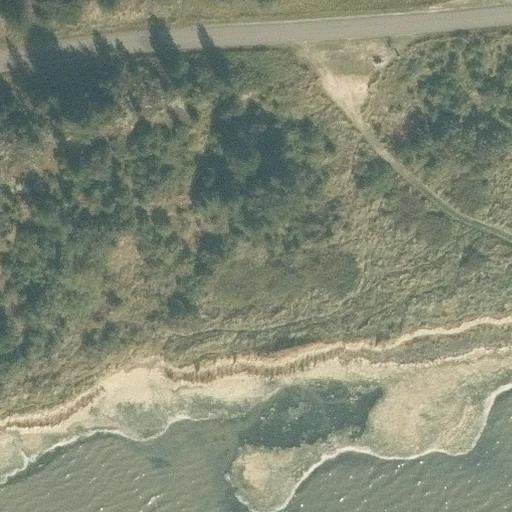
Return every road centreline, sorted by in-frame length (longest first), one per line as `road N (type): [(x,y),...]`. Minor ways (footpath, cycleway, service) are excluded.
road 1 (track): [(0,411),(46,386),(306,351),(387,313),(511,296)]
road 2 (unclassified): [(0,60),(511,12)]
road 3 (track): [(283,32),(381,166),(511,251)]
